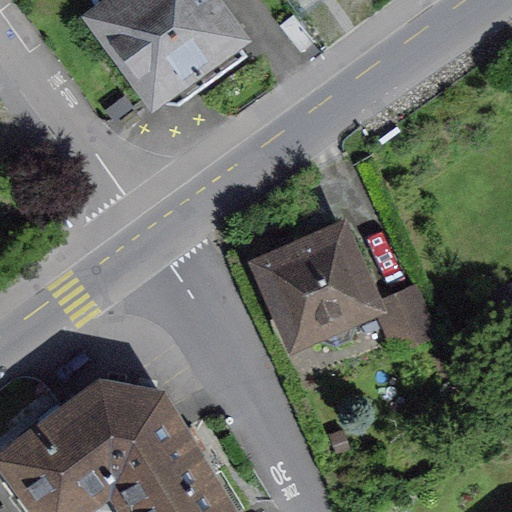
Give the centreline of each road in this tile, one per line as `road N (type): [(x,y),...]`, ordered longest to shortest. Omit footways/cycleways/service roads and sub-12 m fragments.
road 1 (secondary): [(490,0),(155,240)]
road 2 (residential): [(155,240),(204,322),(295,511)]
road 3 (residential): [(0,27),(155,240)]
road 4 (secondary): [(155,240),(0,354)]
